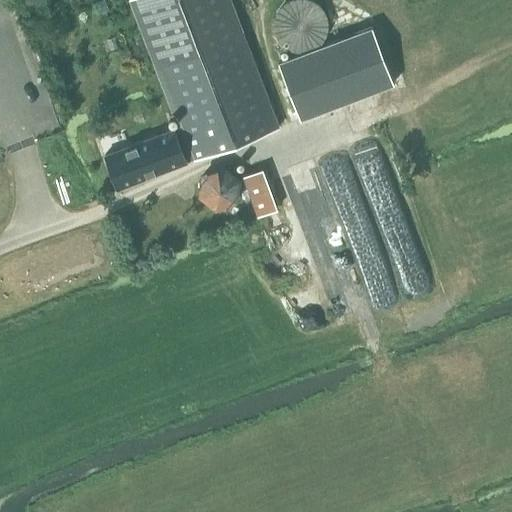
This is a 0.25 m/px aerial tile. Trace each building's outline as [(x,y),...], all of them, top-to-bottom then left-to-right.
[(230,0),(133,0),(158,63),(182,125),(182,126),(195,159),(279,126),(242,31),(230,0)] [(269,24),(269,26),(269,29),(270,31),(270,33),(271,36),(272,38),(273,40),(275,42),(276,44),(278,46),(280,47),(282,49),(284,50),(286,51),(288,52),(291,53),(293,53),(296,53),(298,53),(300,53),(303,53),(305,52),(307,51),(310,50),(312,49),(314,47),(316,46),(317,44),(319,42),(320,40),(321,38),(322,36),(323,34),(324,31),(324,29),(324,26),(324,24),(324,21),(324,19),(323,17),(322,14),(321,12),(320,10),(318,8),(316,6),(315,5),(313,3),(311,2),(309,1),(306,0),(286,0),(285,1),(283,2),(281,3),(279,5),(277,6),(275,8),(274,10),(273,12),(272,14),(271,17),(270,19),(270,21),(269,24)] [(337,101),(346,119),(379,108),(354,42),(279,66),(293,117),(337,101)] [(182,125),(105,154),(118,188),(187,161),(195,159),(182,126),(182,125)] [(263,168),(244,175),(259,214),(277,207),(263,168)]
